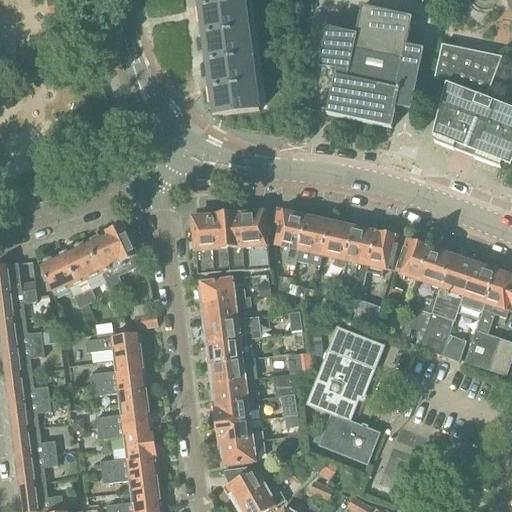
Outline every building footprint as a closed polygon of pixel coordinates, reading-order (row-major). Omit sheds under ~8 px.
[(200,9),(246,3),(245,0),(199,0),(200,7),(200,9)] [(200,9),(204,36),(250,30),(246,3),(200,9)] [(330,32),(329,32),(322,68),(339,72),(330,114),(392,128),(397,107),(411,110),(424,52),(407,49),(413,19),(363,8),(358,28),(332,22),(330,32)] [(208,63),(253,57),(250,30),(204,36),(206,50),(208,63)] [(450,70),(447,83),(438,136),(435,144),(455,151),(457,146),(477,154),(475,159),(502,169),(504,163),(511,166),(511,165),(511,109),(487,100),(502,59),(443,46),(438,67),(450,70)] [(253,57),(208,63),(209,77),(211,90),(257,84),(253,57)] [(257,84),(211,90),(215,118),(261,112),(257,84)] [(307,106),(306,99),(296,101),(297,108),(307,106)] [(276,246),(290,249),(286,266),(296,268),(297,263),(307,220),(295,217),(295,215),(279,211),(276,225),(279,226),(278,229),(280,229),(276,246)] [(244,249),(246,273),(247,273),(247,276),(270,274),(269,271),(270,271),(269,248),(268,247),(266,214),(264,214),(263,212),(252,213),(252,215),(241,216),(244,249)] [(241,214),(218,216),(223,276),(246,274),(246,273),(244,249),(241,216),(241,214)] [(223,276),(218,216),(203,217),(203,219),(194,220),(194,223),(191,223),(192,232),(194,232),(196,252),(198,278),(223,276)] [(300,251),(298,264),(321,268),(323,258),(323,257),(323,256),(330,225),(321,223),(322,221),(309,218),(309,220),(308,220),(300,251)] [(330,225),(323,256),(323,257),(335,259),(334,267),(345,269),(346,262),(354,230),(343,228),(344,225),(332,223),(331,225),(330,225)] [(144,268),(140,259),(125,227),(121,228),(119,227),(112,230),(111,233),(87,244),(103,276),(112,295),(123,290),(118,280),(144,268)] [(363,292),(367,275),(368,267),(376,235),(366,233),(367,231),(356,228),(355,230),(354,230),(346,262),(345,269),(340,287),(363,292)] [(368,267),(367,275),(383,278),(385,271),(392,272),(399,238),(376,233),(376,235),(368,267)] [(408,241),(397,274),(419,281),(430,251),(431,251),(431,249),(408,241)] [(76,250),(64,255),(80,287),(103,276),(87,244),(84,246),(81,245),(77,247),(76,250)] [(419,281),(401,335),(410,338),(418,311),(432,316),(453,258),(451,257),(450,258),(439,254),(439,253),(438,253),(431,251),(430,251),(419,281)] [(44,264),(40,266),(55,299),(80,287),(64,255),(53,261),(50,260),(45,262),(44,264)] [(455,257),(453,256),(453,258),(432,316),(420,351),(442,358),(450,337),(455,323),(460,307),(474,266),(475,264),(462,259),(461,262),(454,259),(455,257)] [(19,266),(0,268),(0,296),(22,294),(21,287),(19,266)] [(474,266),(460,307),(483,314),(486,304),(497,274),(495,273),(496,271),(485,267),(484,269),(474,266)] [(476,332),(465,363),(507,377),(507,378),(511,367),(511,363),(511,345),(488,337),(495,317),(507,320),(511,309),(511,276),(507,275),(506,277),(497,274),(486,304),(483,314),(477,332),(476,332)] [(292,285),(293,281),(284,279),(281,291),(295,295),(297,286),(292,285)] [(202,286),(198,287),(200,296),(203,296),(204,304),(247,299),(246,291),(236,292),(234,280),(201,284),(202,286)] [(270,285),(259,286),(260,298),(271,296),(270,285)] [(311,302),(314,293),(299,288),(296,297),(311,302)] [(392,289),(388,300),(399,304),(399,303),(403,293),(392,289)] [(91,290),(82,295),(89,307),(97,303),(91,290)] [(22,294),(0,296),(0,324),(26,321),(24,306),(38,304),(37,294),(37,292),(22,294)] [(89,307),(82,295),(74,299),(79,311),(89,307)] [(247,299),(204,304),(205,315),(202,315),(203,326),(240,321),(238,310),(252,309),(251,298),(247,299)] [(333,313),(337,304),(324,300),(321,310),(333,314),(333,313)] [(358,309),(354,320),(375,327),(381,309),(360,302),(358,309)] [(294,335),(303,334),(300,314),(291,316),(294,335)] [(157,316),(135,319),(137,333),(159,329),(157,316)] [(240,321),(203,326),(204,336),(208,336),(209,345),(252,341),(262,340),(260,319),(240,321)] [(26,321),(0,324),(0,331),(3,352),(44,347),(42,334),(28,336),(26,321)] [(113,325),(96,327),(97,336),(114,334),(113,325)] [(307,407),(318,412),(331,417),(332,415),(351,423),(362,395),(366,397),(385,347),(338,329),(307,407)] [(304,347),(303,334),(294,335),(296,348),(304,347)] [(321,334),(310,335),(312,348),(322,347),(321,334)] [(141,337),(86,343),(88,355),(114,352),(115,362),(144,359),(141,337)] [(467,343),(450,337),(442,358),(460,364),(467,343)] [(210,355),(207,355),(208,367),(245,362),(254,361),(253,349),(252,341),(209,345),(210,355)] [(44,347),(3,352),(6,380),(33,376),(31,361),(45,359),(44,347)] [(313,374),(311,356),(301,357),(303,375),(313,374)] [(116,374),(91,377),(92,387),(146,381),(144,359),(115,362),(116,374)] [(245,362),(208,367),(209,377),(213,376),(214,385),(247,381),(258,380),(256,361),(254,361),(245,362)] [(33,376),(6,380),(9,407),(51,402),(49,390),(35,391),(33,376)] [(285,378),(274,379),(276,395),(287,394),(285,378)] [(146,381),(92,387),(93,398),(119,395),(120,406),(149,402),(146,381)] [(214,387),(211,388),(212,397),(215,397),(217,406),(259,401),(258,392),(248,393),(247,381),(214,385),(214,387)] [(217,406),(213,407),(216,428),(252,423),(251,411),(260,410),(259,401),(217,406)] [(51,402),(9,407),(13,434),(40,431),(38,416),(53,414),(51,402)] [(121,417),(96,420),(97,431),(152,424),(149,402),(120,406),(121,417)] [(297,410),(283,411),(284,419),(286,419),(298,418),(298,417),(297,410)] [(332,415),(331,417),(325,432),(319,447),(368,467),(381,435),(351,423),(332,415)] [(301,438),(298,418),(286,419),(289,439),(301,438)] [(83,421),(74,422),(74,432),(84,431),(83,421)] [(252,423),(216,428),(218,447),(222,447),(265,442),(264,433),(262,422),(252,423)] [(152,424),(97,431),(99,442),(124,439),(125,449),(155,446),(152,424)] [(40,431),(13,434),(16,461),(57,456),(56,444),(42,446),(40,431)] [(300,439),(289,440),(290,454),(296,453),(301,449),(300,439)] [(223,456),(220,457),(221,466),(224,465),(225,467),(257,463),(256,452),(266,451),(265,442),(222,447),(223,456)] [(127,460),(102,464),(103,474),(157,468),(155,446),(125,449),(127,460)] [(57,456),(16,461),(19,489),(47,485),(45,470),(59,468),(57,456)] [(317,460),(310,464),(317,476),(330,464),(317,460)] [(247,468),(223,471),(231,486),(229,487),(234,496),(232,497),(238,507),(267,489),(261,479),(270,474),(265,466),(251,474),(247,468)] [(157,468),(103,474),(104,486),(130,483),(131,492),(159,489),(160,489),(159,484),(157,468)] [(310,494),(318,498),(324,487),(315,483),(310,494)] [(47,485),(19,489),(22,511),(55,511),(56,511),(64,511),(63,498),(49,500),(47,485)] [(334,492),(324,487),(318,498),(329,503),(334,492)] [(132,504),(107,507),(107,511),(160,511),(163,511),(160,489),(159,489),(131,492),(132,504)] [(267,489),(238,507),(241,511),(267,511),(286,501),(281,493),(273,498),(267,489)] [(354,499),(348,509),(353,511),(359,511),(363,504),(354,499)]
